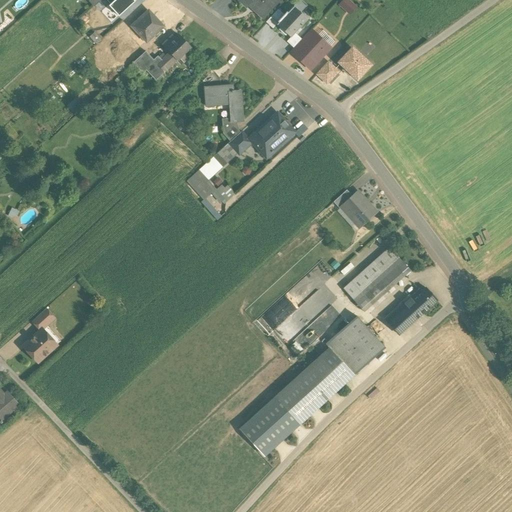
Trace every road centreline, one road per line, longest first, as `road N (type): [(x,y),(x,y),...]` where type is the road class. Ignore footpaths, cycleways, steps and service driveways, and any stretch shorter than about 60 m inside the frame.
road 1 (residential): [(249,511),(329,423),(468,297)]
road 2 (residential): [(182,0),(335,112),(399,196)]
road 3 (residential): [(1,364),(143,511)]
road 4 (track): [(335,112),(497,0)]
road 5 (unclassified): [(468,297),(399,196)]
